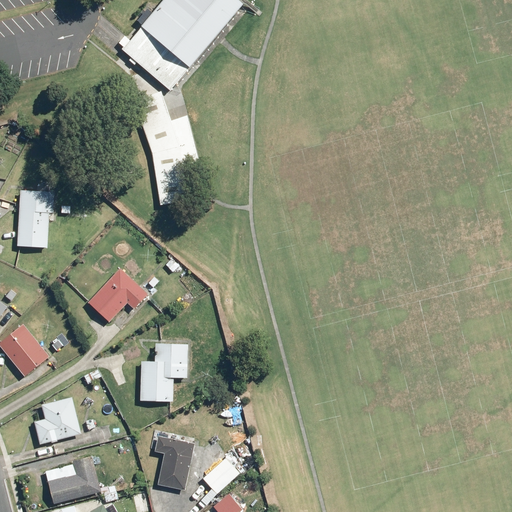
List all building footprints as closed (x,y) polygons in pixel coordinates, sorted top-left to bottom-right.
[(171,85),(246,0),(163,0),(124,44),(171,85)] [(162,97),(137,105),(155,159),(161,205),(181,203),(179,168),(199,162),(185,117),(170,122),(162,97)] [(14,248),(45,249),(47,193),(16,192),(14,248)] [(131,312),(146,296),(132,284),(117,271),(86,304),(107,324),(124,306),(131,312)] [(45,358),(23,326),(0,342),(0,346),(21,376),(45,358)] [(190,376),(192,342),(160,342),(159,359),(146,358),(144,399),(177,401),(178,376),(190,376)] [(90,383),(103,375),(99,369),(86,377),(90,383)] [(78,433),(78,432),(74,414),(73,415),(69,399),(39,408),(43,422),(32,424),(37,446),(79,436),(78,433)] [(102,421),(91,425),(95,441),(116,435),(113,424),(104,427),(102,421)] [(175,442),(157,439),(154,455),(163,456),(157,488),(184,493),(192,446),(174,443),(175,442)] [(99,445),(102,453),(116,449),(113,440),(99,445)] [(95,478),(89,458),(70,463),(74,476),(45,483),(50,506),(99,494),(95,478)] [(202,478),(214,493),(236,475),(225,460),(202,478)] [(122,497),(117,484),(110,487),(112,491),(107,493),(110,501),(122,497)] [(213,511),(214,511),(233,511),(238,507),(227,497),(213,511)]
